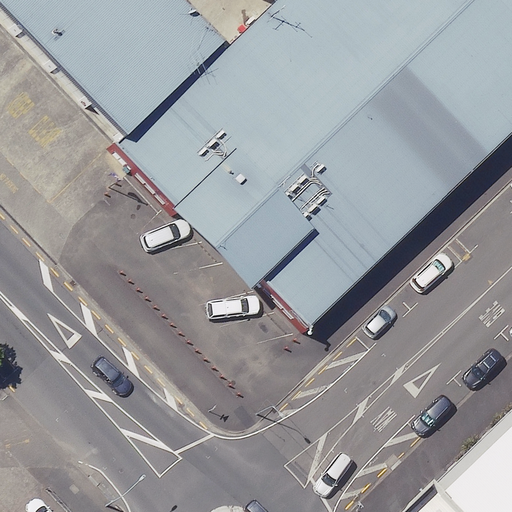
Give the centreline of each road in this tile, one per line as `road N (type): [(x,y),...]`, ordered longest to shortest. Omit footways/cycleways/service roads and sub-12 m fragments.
road 1 (unclassified): [(511,268),(275,494)]
road 2 (tertiary): [(190,494),(0,291)]
